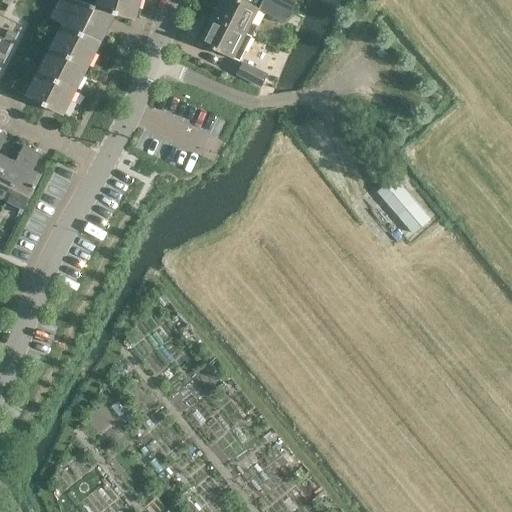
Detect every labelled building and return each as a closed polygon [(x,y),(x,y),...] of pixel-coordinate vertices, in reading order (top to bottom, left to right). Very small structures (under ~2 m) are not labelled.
[(102,25),(109,11),(99,8),(94,7),(95,5),(76,0),(59,0),(51,17),(67,25),(30,96),(63,114),(107,28),(102,25)] [(101,0),(99,8),(109,11),(135,18),(140,0),(101,0)] [(213,0),(207,13),(244,32),(249,35),(254,25),(249,22),(257,7),(243,0),(213,0)] [(284,22),(292,12),(268,0),(267,0),(262,11),(284,22)] [(268,0),(292,12),(295,0),(268,0)] [(244,32),(207,13),(195,37),(237,59),(242,49),(237,46),(244,32)] [(261,87),(267,75),(242,62),(236,74),(261,87)] [(7,156),(0,168),(0,195),(6,199),(32,148),(24,144),(15,160),(7,156)] [(18,211),(22,212),(41,174),(33,169),(41,153),(32,148),(6,199),(21,206),(18,211)] [(398,214),(413,202),(392,178),(377,190),(398,214)]
